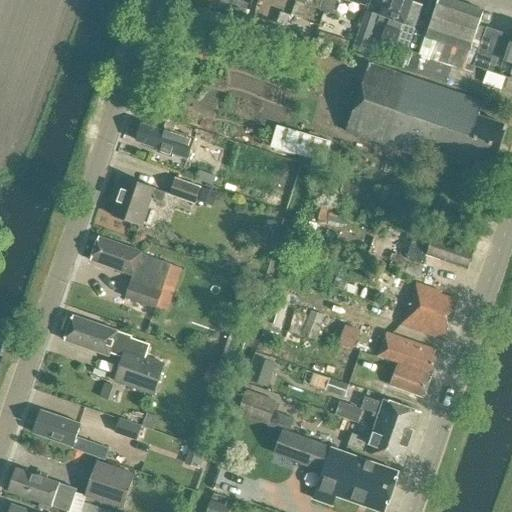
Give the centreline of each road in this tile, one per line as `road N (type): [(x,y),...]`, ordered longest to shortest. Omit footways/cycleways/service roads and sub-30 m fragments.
road 1 (residential): [(0,442),(154,0)]
road 2 (tertiary): [(409,511),(511,209)]
